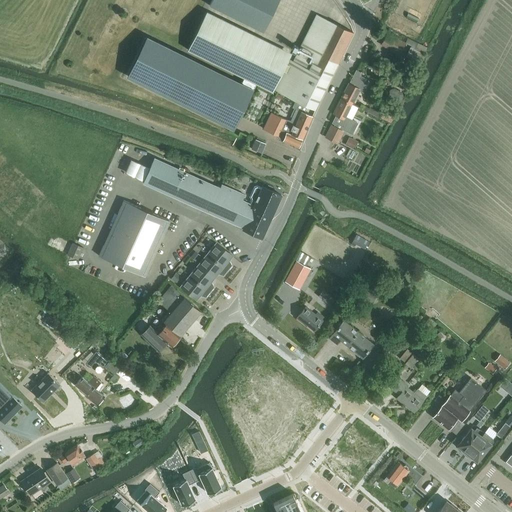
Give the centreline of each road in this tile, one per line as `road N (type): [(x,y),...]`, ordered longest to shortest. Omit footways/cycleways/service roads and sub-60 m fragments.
road 1 (tertiary): [(246,308),(250,275),(286,213),(360,36),(356,9)]
road 2 (unclassified): [(0,472),(46,441),(162,408),(217,322),(246,308)]
road 3 (unknown): [(192,214),(131,189),(107,209),(95,250),(100,259),(144,278),(158,254)]
road 4 (residential): [(208,511),(296,473),(352,400)]
road 5 (tertiary): [(491,511),(352,400)]
road 6 (tertiary): [(352,400),(246,308)]
